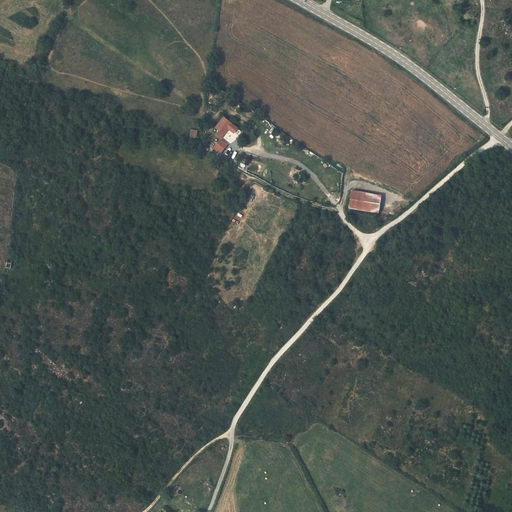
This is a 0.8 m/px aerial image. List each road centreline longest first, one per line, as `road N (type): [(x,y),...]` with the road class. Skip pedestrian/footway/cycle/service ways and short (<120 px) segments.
road 1 (track): [(0,74),(350,231),(368,249)]
road 2 (track): [(368,249),(262,377),(232,432),(191,456),(143,511)]
road 3 (secondary): [(299,0),(412,67),(511,147)]
road 4 (track): [(497,136),(368,249)]
